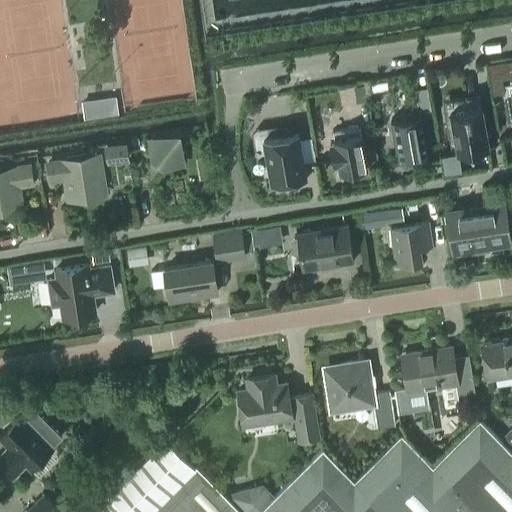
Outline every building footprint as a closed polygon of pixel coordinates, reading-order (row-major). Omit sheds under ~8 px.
[(501,61),(489,63),(491,77),(503,75),(501,61)] [(415,88),(418,110),(431,108),(427,86),(415,88)] [(83,118),(119,114),(116,96),(81,100),(83,118)] [(450,109),(445,110),(452,155),(457,154),(489,149),(489,147),(482,104),(450,109)] [(428,159),(427,153),(420,114),(420,115),(391,120),(398,162),(427,158),(427,159),(428,159)] [(511,122),(498,124),(500,136),(511,134),(511,122)] [(367,169),(367,165),(360,125),(332,130),(334,140),(330,141),(334,166),(338,166),(339,174),(367,169)] [(306,179),(306,176),(298,132),(264,137),(271,185),(306,179)] [(181,162),(181,161),(178,136),(151,140),(154,156),(165,164),(181,162)] [(108,161),(128,157),(126,143),(106,146),(108,161)] [(49,162),(51,179),(65,177),(67,192),(104,187),(99,154),(49,162)] [(17,184),(31,182),(28,164),(0,168),(0,202),(20,200),(17,184)] [(489,241),(509,238),(503,200),(448,209),(454,249),(490,243),(489,241)] [(383,210),(361,214),(363,228),(385,225),(383,210)] [(396,263),(421,259),(419,247),(431,245),(428,221),(391,227),(396,263)] [(302,269),(309,267),(354,260),(348,225),(296,233),(297,238),(294,238),(291,241),(293,253),(296,255),(300,255),(302,269)] [(246,255),(243,239),(242,230),(213,234),(217,260),(246,255)] [(143,246),(127,249),(129,266),(146,263),(143,246)] [(44,260),(9,266),(12,281),(47,275),(44,260)] [(165,269),(151,271),(153,286),(167,283),(169,299),(206,293),(217,292),(213,265),(212,260),(165,268),(165,269)] [(56,277),(48,278),(51,304),(60,303),(61,316),(94,312),(92,294),(113,291),(109,264),(88,267),(88,263),(55,267),(56,277)] [(511,337),(498,340),(498,337),(489,338),(489,341),(483,342),(488,377),(511,373),(511,337)] [(469,353),(468,353),(453,356),(451,345),(402,353),(408,390),(456,382),(458,398),(476,395),(469,353)] [(395,423),(390,390),(389,389),(373,392),(368,358),(340,363),(340,364),(324,367),(331,410),(374,403),(378,426),(395,423)] [(291,416),(285,381),(276,383),(275,373),(246,378),(248,387),(238,389),(244,423),(291,416)] [(319,437),(315,412),(312,390),(291,393),(298,441),(319,437)] [(4,450),(0,454),(0,465),(12,477),(25,463),(32,470),(33,469),(54,449),(52,448),(50,446),(62,434),(33,406),(22,417),(21,416),(0,436),(0,437),(9,446),(4,450)] [(511,511),(511,451),(510,450),(511,449),(480,417),(433,464),(431,465),(478,511),(511,511)] [(511,430),(507,431),(501,437),(511,447),(511,445),(511,430)] [(478,511),(431,465),(433,464),(401,432),(354,479),(386,511),(478,511)] [(126,511),(149,511),(195,466),(166,438),(109,494),(126,511)] [(386,511),(354,479),(323,447),(256,511),(386,511)] [(244,511),(222,490),(220,492),(195,466),(149,511),(244,511)] [(43,492),(23,511),(57,511),(60,509),(43,492)] [(118,511),(104,498),(92,510),(94,511),(118,511)]
